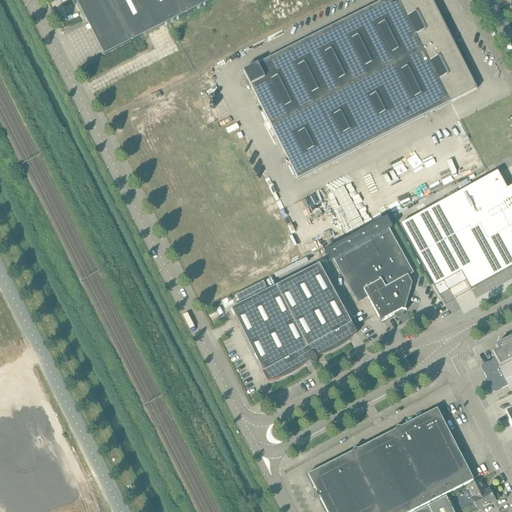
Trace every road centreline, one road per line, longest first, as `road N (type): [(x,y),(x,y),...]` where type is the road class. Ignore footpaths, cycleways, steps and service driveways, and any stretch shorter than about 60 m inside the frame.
road 1 (tertiary): [(240,415),(30,0)]
road 2 (unclassified): [(121,511),(0,271)]
road 3 (tertiary): [(442,342),(405,345),(267,418),(240,415)]
road 4 (tertiary): [(266,453),(415,372),(442,342)]
road 5 (unclassified): [(511,481),(442,342)]
